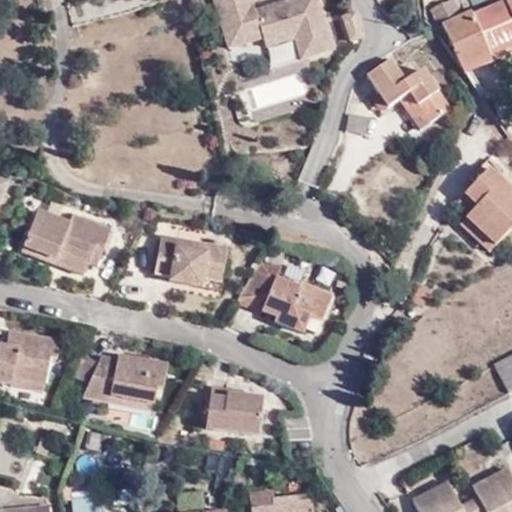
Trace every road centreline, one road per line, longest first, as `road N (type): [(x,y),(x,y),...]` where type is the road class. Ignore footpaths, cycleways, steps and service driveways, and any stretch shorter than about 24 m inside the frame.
road 1 (residential): [(0,295),(339,375)]
road 2 (residential): [(289,222),(365,252),(339,375)]
road 3 (residential): [(339,375),(338,464),(368,511)]
